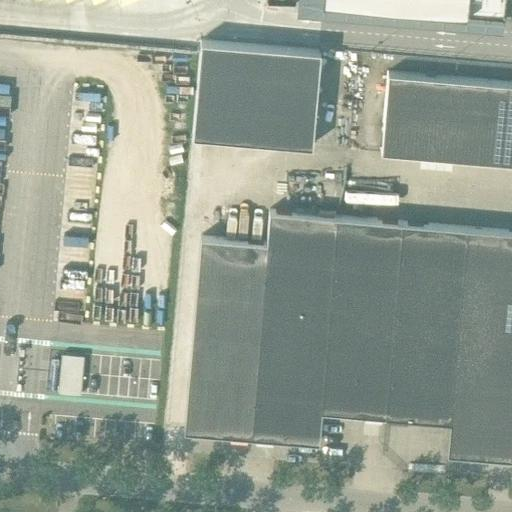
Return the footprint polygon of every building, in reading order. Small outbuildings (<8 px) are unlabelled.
[(322,0),(322,3),(368,7),(504,18),(505,10),(505,4),(505,0),(322,0)] [(199,59),(192,134),(198,135),(311,145),(318,70),(320,50),(200,40),(199,53),(199,59)] [(511,82),(387,72),(380,151),(511,162),(511,82)] [(201,235),(184,430),(319,441),(321,410),(449,421),(447,452),(511,457),(511,230),(269,209),(266,241),(201,235)] [(80,392),(81,352),(59,352),(58,392),(80,392)]
